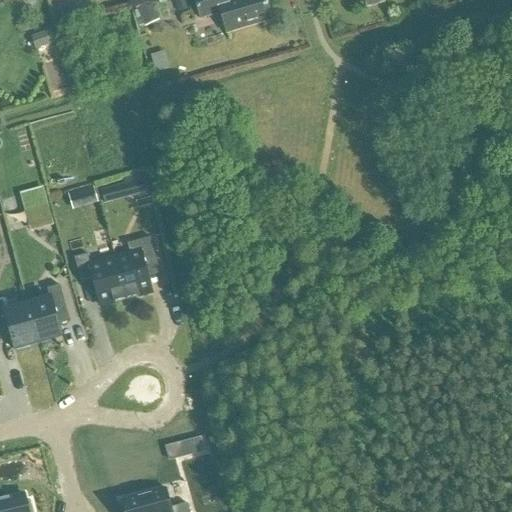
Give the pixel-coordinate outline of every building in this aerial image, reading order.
[(183,0),(174,0),(178,14),(187,11),(183,0)] [(238,0),(228,3),(227,0),(193,0),(200,21),(221,15),(227,35),(271,22),(264,0),(238,0)] [(365,0),(368,9),(383,5),(381,0),(365,0)] [(137,10),(145,27),(159,21),(150,3),(137,10)] [(53,36),(35,42),(38,50),(56,44),(53,36)] [(50,95),(67,91),(60,55),(43,59),(50,95)] [(139,197),(150,194),(145,174),(134,177),(139,197)] [(98,205),(94,189),(81,193),(85,208),(98,205)] [(24,210),(47,204),(44,193),(21,200),(24,210)] [(115,259),(126,301),(151,295),(143,265),(157,261),(151,239),(127,245),(130,255),(115,259)] [(115,259),(90,266),(88,256),(74,260),(80,283),(93,280),(101,308),(126,301),(115,259)] [(49,300),(28,306),(39,348),(64,341),(60,326),(69,324),(60,287),(47,291),(49,300)] [(39,348),(28,306),(5,312),(3,303),(0,303),(0,332),(8,331),(14,354),(39,348)] [(200,439),(166,448),(169,461),(204,452),(200,439)] [(122,511),(188,511),(187,506),(186,506),(170,510),(165,491),(120,504),(122,511)] [(0,511),(32,511),(30,502),(26,502),(25,497),(0,502),(0,511)]
